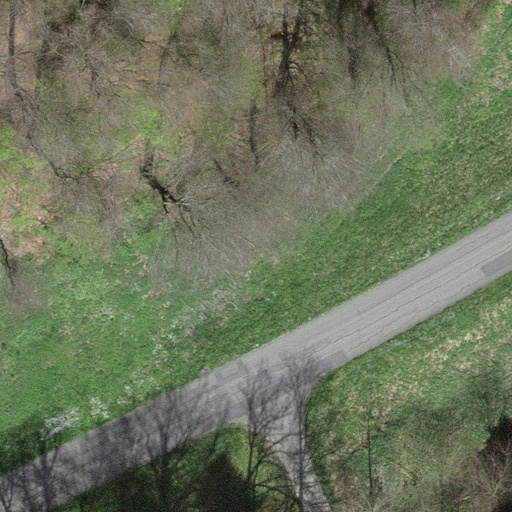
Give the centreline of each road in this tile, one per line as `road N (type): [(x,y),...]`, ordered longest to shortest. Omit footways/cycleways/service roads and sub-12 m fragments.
road 1 (unclassified): [(0,506),(258,379),(511,234)]
road 2 (track): [(258,379),(319,511)]
